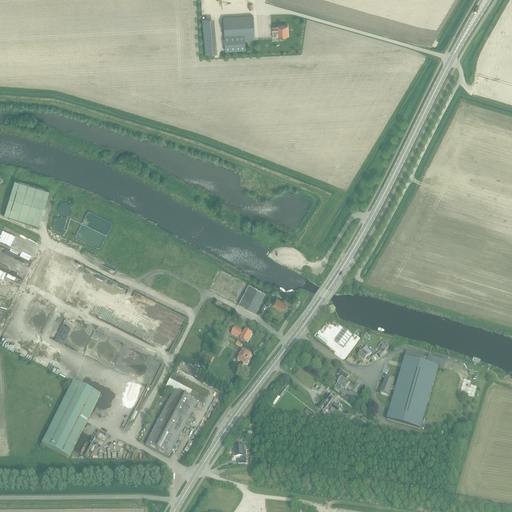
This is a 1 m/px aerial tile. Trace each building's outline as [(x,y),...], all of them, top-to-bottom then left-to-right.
[(224,33),(225,51),(245,50),(244,35),(254,35),(253,16),(223,18),(223,20),(222,20),(222,25),(222,33),(224,33)] [(206,20),(209,55),(218,54),(216,19),(206,20)] [(273,31),(278,31),(278,37),(289,36),(288,25),(278,26),(278,27),(272,28),(273,31)] [(4,214),(39,225),(49,191),(14,180),(4,214)] [(0,242),(19,251),(34,258),(40,244),(6,228),(0,242)] [(255,312),(257,308),(265,293),(249,284),(239,304),(238,304),(245,307),(245,308),(247,309),(248,309),(255,313),(255,312)] [(270,296),(265,305),(268,307),(273,298),(273,297),(275,294),(272,292),(270,296)] [(272,305),(280,310),(285,303),(280,300),(279,301),(276,299),(272,305)] [(240,340),(247,344),(252,335),(245,331),(244,333),(235,327),(231,334),(241,340),(240,340)] [(335,341),(343,347),(352,335),(344,329),(335,341)] [(381,350),(378,353),(382,355),(389,346),(386,344),(385,345),(381,350)] [(368,357),(368,356),(372,354),(366,347),(363,349),(362,351),(358,356),(365,361),(366,359),(369,361),(370,359),(368,357)] [(243,351),(242,351),(240,350),(238,353),(241,354),(237,361),(241,362),(240,364),(240,365),(242,366),(243,366),(244,364),(247,366),(249,362),(248,361),(251,355),(243,351)] [(215,358),(203,352),(197,363),(208,369),(215,358)] [(438,368),(444,370),(446,362),(429,357),(428,359),(406,352),(398,383),(394,381),(394,380),(387,378),(381,394),(388,397),(388,396),(392,397),(392,398),(393,399),(387,420),(420,430),(438,368)] [(89,374),(92,368),(85,364),(81,370),(89,374)] [(341,370),(338,375),(342,378),(337,384),(338,384),(335,388),(340,391),(342,387),(346,390),(348,387),(351,390),(356,394),(361,388),(356,384),(354,387),(350,384),(346,381),(349,376),(341,370)] [(145,445),(168,457),(190,417),(191,414),(197,403),(202,406),(209,393),(173,374),(166,387),(174,391),(145,445)] [(464,379),(460,391),(467,393),(467,396),(473,397),(477,386),(470,384),(471,381),(464,379)] [(68,459),(100,396),(73,382),(41,445),(68,459)] [(283,387),(278,396),(280,398),(286,389),(284,388),(283,387)] [(329,395),(324,402),(329,405),(332,408),(335,409),(334,410),(336,411),(338,412),(341,407),(335,403),(335,404),(332,403),(337,397),(334,395),(333,397),(329,395)] [(321,414),(323,415),(327,409),(326,409),(329,405),(324,402),(319,409),(322,411),(321,414)] [(94,423),(82,449),(87,452),(99,425),(94,423)] [(236,445),(234,446),(235,452),(235,457),(241,456),(242,460),(238,460),(238,464),(243,464),(244,463),(247,463),(246,460),(246,451),(244,451),(244,445),(241,445),(238,445),(236,445)]
